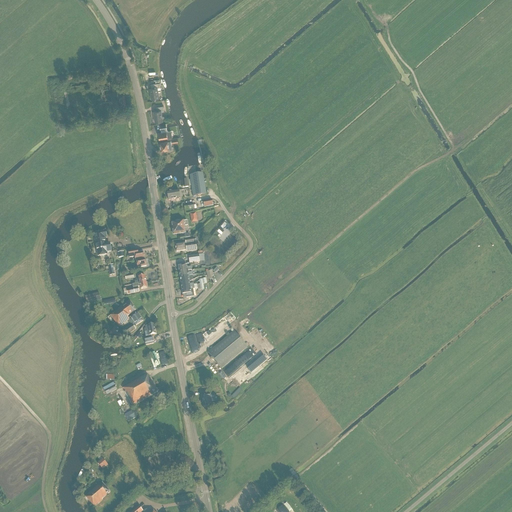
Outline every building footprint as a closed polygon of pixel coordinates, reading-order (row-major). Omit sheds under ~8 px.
[(151,84),(151,88),(149,89),(151,99),(159,98),(158,90),(161,89),(160,83),(151,84)] [(161,112),(164,112),(163,106),(156,107),(157,111),(153,112),(155,122),(163,121),(161,112)] [(173,137),(172,131),(158,133),(159,139),(173,137)] [(171,144),(171,141),(160,143),(161,151),(172,149),(171,145),(171,144)] [(203,174),(190,176),(193,197),(206,195),(203,174)] [(180,199),(179,190),(167,192),(169,201),(176,199),(176,201),(179,200),(179,199),(180,199)] [(213,206),(212,200),(203,201),(204,208),(213,206)] [(198,222),(196,213),(190,214),(192,223),(198,222)] [(172,223),(174,235),(185,233),(184,226),(188,226),(187,221),(183,222),(172,223)] [(107,238),(106,230),(96,232),(96,233),(94,233),(94,234),(98,257),(107,255),(107,253),(111,252),(110,245),(107,246),(105,239),(107,238)] [(175,245),(176,252),(187,251),(187,252),(197,251),(195,239),(184,240),(185,243),(175,245)] [(144,259),(143,253),(136,254),(135,251),(128,252),(129,258),(135,257),(136,261),(144,259)] [(200,262),(200,261),(199,255),(189,257),(190,263),(200,262)] [(146,266),(145,260),(136,261),(137,265),(134,266),(134,268),(131,268),(132,272),(138,271),(138,268),(146,266)] [(206,271),(209,279),(215,277),(212,269),(206,271)] [(194,289),(194,285),(190,288),(182,289),(183,295),(186,294),(186,298),(194,297),(193,290),(194,289)] [(99,294),(85,297),(85,298),(86,302),(87,303),(100,300),(99,294)] [(136,310),(130,302),(110,315),(116,324),(117,323),(119,326),(119,327),(129,320),(127,316),(136,310)] [(143,321),(137,313),(130,318),(136,326),(143,321)] [(136,330),(132,325),(123,331),(126,336),(136,330)] [(156,334),(154,325),(146,326),(146,329),(145,330),(146,332),(147,332),(148,336),(156,334)] [(195,333),(187,334),(189,344),(196,343),(195,339),(203,337),(202,331),(195,332),(195,333)] [(247,347),(234,332),(234,331),(208,353),(221,369),(247,347)] [(150,379),(147,374),(123,388),(125,391),(124,392),(132,407),(152,396),(152,394),(157,391),(150,379)] [(107,395),(117,390),(113,383),(103,389),(107,395)] [(202,396),(204,407),(212,406),(212,402),(214,402),(214,397),(211,398),(211,395),(202,396)] [(133,411),(124,415),(128,422),(136,417),(133,411)] [(107,465),(103,460),(98,464),(102,470),(106,467),(107,465)] [(110,492),(102,482),(85,496),(94,507),(103,500),(102,499),(110,492)]
